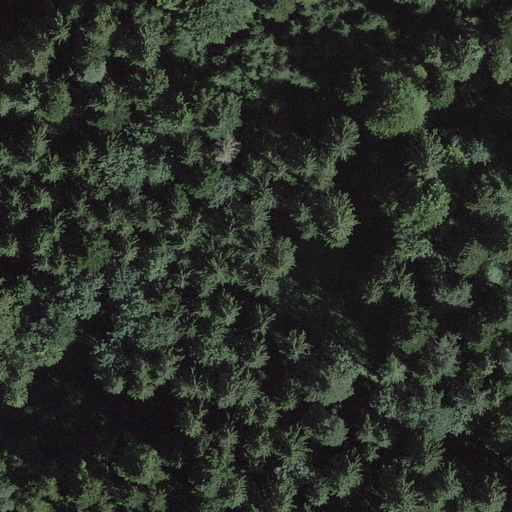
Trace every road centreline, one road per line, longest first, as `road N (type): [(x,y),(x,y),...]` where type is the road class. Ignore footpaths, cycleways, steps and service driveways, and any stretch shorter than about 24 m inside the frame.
road 1 (track): [(459,511),(464,429),(314,369),(62,295),(0,262)]
road 2 (track): [(366,102),(124,119),(0,107)]
